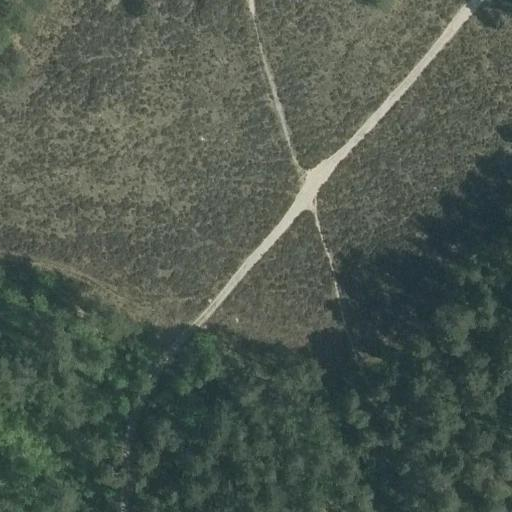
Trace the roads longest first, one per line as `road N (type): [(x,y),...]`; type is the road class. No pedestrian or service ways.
road 1 (track): [(478,0),(168,354),(128,431),(121,511)]
road 2 (track): [(309,195),(249,0)]
